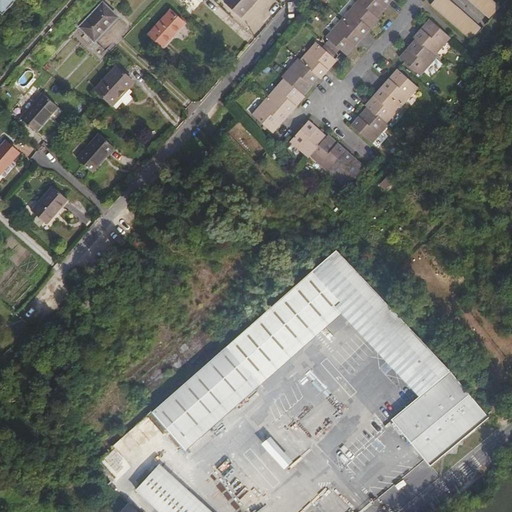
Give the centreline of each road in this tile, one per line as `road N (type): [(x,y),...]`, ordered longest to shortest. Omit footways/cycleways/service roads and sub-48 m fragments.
road 1 (residential): [(14,315),(297,0)]
road 2 (residential): [(415,0),(326,105),(306,108),(278,137)]
road 3 (secondary): [(511,428),(413,511)]
